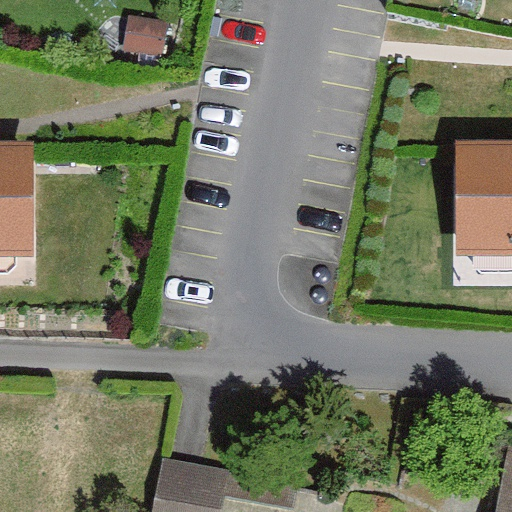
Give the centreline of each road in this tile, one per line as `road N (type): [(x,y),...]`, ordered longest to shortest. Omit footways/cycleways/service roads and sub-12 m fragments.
road 1 (residential): [(234,358),(305,0)]
road 2 (residential): [(234,358),(511,367)]
road 3 (residential): [(0,350),(234,358)]
